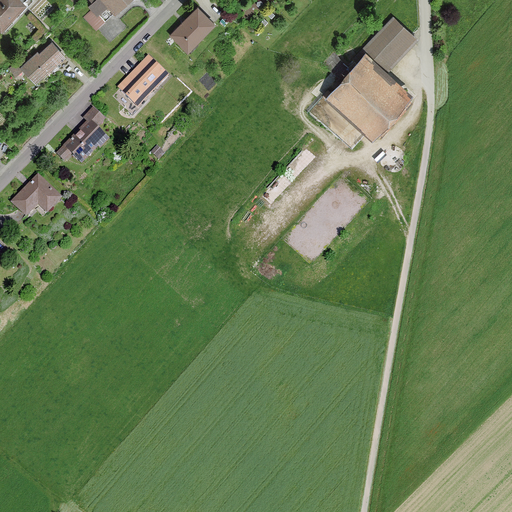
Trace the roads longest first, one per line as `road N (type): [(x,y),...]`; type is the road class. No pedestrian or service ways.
road 1 (track): [(364,511),(429,124),(425,0)]
road 2 (residential): [(0,183),(176,0)]
